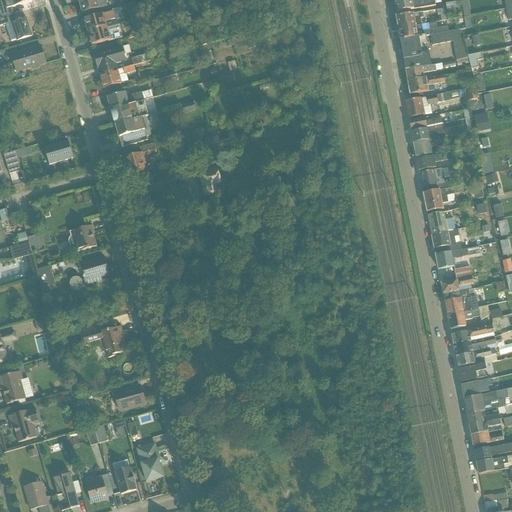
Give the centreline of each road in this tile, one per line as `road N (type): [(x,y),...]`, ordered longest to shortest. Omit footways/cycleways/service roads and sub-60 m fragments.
road 1 (residential): [(370,0),(471,511)]
road 2 (residential): [(53,0),(192,498)]
